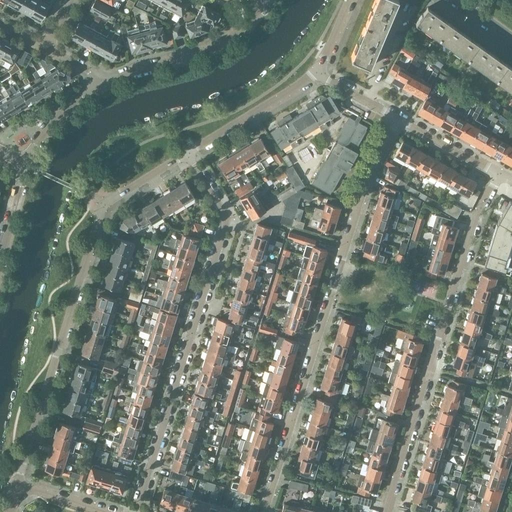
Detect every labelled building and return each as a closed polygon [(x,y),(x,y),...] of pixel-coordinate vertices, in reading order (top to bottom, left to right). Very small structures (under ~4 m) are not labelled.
[(10,0),(8,4),(15,8),(15,7),(19,9),(23,0),(10,0)] [(29,15),(30,15),(38,0),(37,0),(23,0),(19,9),(24,11),(23,13),(29,16),(29,15)] [(38,0),(30,15),(35,17),(35,19),(39,21),(41,21),(42,21),(50,6),(43,3),(44,0),(38,0)] [(92,6),(90,10),(112,22),(114,17),(109,15),(112,8),(96,0),(95,0),(94,1),(92,4),(92,6)] [(171,11),(176,0),(164,0),(161,6),(166,8),(167,6),(172,9),(171,11)] [(189,0),(190,0),(189,0),(176,0),(171,11),(175,14),(177,11),(182,14),(187,5),(189,0)] [(376,0),(366,26),(384,33),(398,0),(376,0)] [(146,5),(139,1),(136,5),(144,9),(146,5)] [(219,16),(220,14),(202,5),(197,15),(211,23),(214,24),(216,21),(219,21),(220,18),(219,16)] [(132,8),(131,10),(134,11),(134,15),(138,14),(140,9),(133,6),(132,8)] [(415,24),(442,43),(454,27),(427,8),(415,24)] [(211,23),(197,15),(194,20),(186,23),(191,37),(207,30),(206,28),(210,27),(211,24),(211,23)] [(71,38),(82,43),(90,28),(83,24),(86,19),(83,17),(71,38)] [(90,28),(82,43),(87,46),(87,48),(92,50),(101,34),(93,30),(96,24),(93,22),(90,28)] [(156,29),(151,30),(155,45),(157,47),(160,46),(161,44),(166,42),(161,25),(156,26),(156,29)] [(352,57),(351,59),(370,67),(384,33),(366,26),(352,57)] [(184,30),(182,30),(181,27),(176,29),(179,38),(184,36),(184,35),(185,34),(184,30)] [(442,43),(469,62),(481,46),(454,27),(442,43)] [(145,32),(140,33),(144,50),(152,48),(151,46),(155,45),(151,30),(150,28),(145,29),(145,32)] [(179,38),(176,29),(171,31),(174,40),(179,38)] [(98,52),(103,55),(114,34),(110,31),(107,37),(101,34),(92,50),(97,53),(98,52)] [(144,50),(140,33),(134,35),(133,32),(128,34),(133,52),(136,51),(137,52),(144,50)] [(118,36),(114,34),(103,55),(113,60),(114,59),(116,60),(118,61),(119,61),(120,60),(121,59),(121,58),(121,57),(121,56),(121,55),(120,55),(120,54),(124,46),(115,41),(118,36)] [(0,59),(1,58),(9,43),(8,41),(4,39),(2,40),(0,38),(0,59)] [(1,58),(0,59),(0,64),(2,65),(5,60),(12,64),(20,49),(19,49),(19,47),(15,45),(13,45),(9,43),(1,58)] [(469,62),(497,82),(508,66),(481,46),(469,62)] [(26,53),(21,50),(16,60),(21,63),(26,53)] [(26,66),(32,56),(26,53),(21,63),(26,66)] [(60,86),(47,65),(45,61),(42,59),(39,61),(43,67),(46,72),(40,76),(40,77),(49,92),(57,87),(60,86)] [(443,64),(437,60),(434,64),(440,69),(443,64)] [(47,65),(60,86),(70,79),(70,75),(49,64),(47,65)] [(402,87),(410,73),(394,64),(389,73),(394,76),(392,81),(402,87)] [(511,68),(508,66),(497,82),(511,92),(511,68)] [(36,79),(30,83),(39,98),(49,92),(40,77),(40,76),(37,71),(33,74),(36,79)] [(8,72),(0,76),(0,79),(1,81),(11,75),(8,72)] [(412,93),(420,79),(410,73),(402,87),(412,93)] [(438,77),(449,83),(451,80),(440,74),(438,77)] [(26,85),(20,89),(19,89),(29,104),(39,98),(30,83),(27,78),(23,80),(26,85)] [(412,93),(424,99),(431,85),(420,79),(412,93)] [(16,91),(9,95),(9,96),(18,111),(29,104),(19,89),(20,89),(16,84),(13,86),(16,91)] [(483,93),(473,86),(469,90),(480,98),(483,93)] [(470,94),(461,88),(457,93),(467,99),(470,94)] [(6,98),(0,101),(0,103),(8,117),(18,111),(9,96),(9,95),(6,90),(2,92),(6,98)] [(283,118),(286,123),(271,131),(281,148),(290,142),(293,148),(305,140),(302,135),(319,125),(322,130),(334,123),(331,118),(339,112),(338,110),(341,106),(326,98),(315,105),(313,101),(314,100),(314,99),(312,100),(312,101),(304,106),(307,105),(309,108),(286,122),(283,118)] [(418,113),(429,119),(437,105),(426,99),(418,113)] [(468,123),(460,137),(471,143),(479,129),(482,124),(475,120),(482,107),(483,108),(485,104),(481,101),(478,105),(474,112),(471,118),(468,123)] [(0,122),(8,117),(0,103),(0,122)] [(429,119),(440,125),(447,111),(437,105),(429,119)] [(440,125),(450,131),(458,117),(447,111),(440,125)] [(460,114),(458,117),(450,131),(460,137),(468,123),(471,118),(468,116),(467,117),(460,114)] [(312,184),(330,194),(349,161),(352,163),(353,163),(349,160),(367,127),(349,117),(330,150),(328,149),(327,149),(330,151),(312,184)] [(479,129),(471,143),(481,149),(489,135),(492,129),(488,127),(482,124),(479,129)] [(481,149),(492,155),(500,141),(489,135),(481,149)] [(252,143),(250,144),(264,168),(269,165),(265,159),(271,155),(267,149),(269,148),(266,144),(265,145),(260,138),(259,139),(258,138),(251,142),(252,143)] [(395,156),(406,162),(414,147),(412,147),(413,145),(408,142),(407,144),(403,141),(395,156)] [(492,155),(502,160),(510,146),(500,141),(492,155)] [(246,145),(239,149),(248,165),(255,161),(260,170),(264,168),(250,144),(246,147),(246,145)] [(511,147),(510,146),(502,160),(511,165),(511,147)] [(406,162),(416,168),(424,153),(414,147),(406,162)] [(233,155),(229,157),(243,180),(247,178),(242,169),(248,165),(239,149),(232,154),(233,155)] [(273,156),(278,164),(283,160),(278,153),(273,156)] [(416,168),(427,173),(435,159),(424,153),(416,168)] [(243,180),(229,157),(219,164),(223,171),(222,171),(224,175),(225,175),(229,181),(235,177),(239,183),(243,180)] [(427,173),(437,179),(445,165),(435,159),(427,173)] [(437,179),(447,185),(455,171),(445,165),(437,179)] [(287,175),(297,191),(305,186),(292,166),(284,171),(287,175)] [(393,170),(389,167),(388,168),(385,178),(395,183),(397,178),(396,178),(399,173),(393,170)] [(287,175),(284,171),(276,176),(279,180),(287,175)] [(447,185),(458,191),(466,177),(455,171),(447,185)] [(466,177),(458,191),(469,197),(477,183),(466,177)] [(185,182),(174,188),(183,203),(194,196),(185,182)] [(236,191),(239,196),(249,191),(246,185),(236,191)] [(241,203),(245,209),(261,200),(257,194),(264,190),(261,186),(240,199),(242,202),(241,203)] [(383,193),(381,192),(377,204),(392,208),(396,210),(401,195),(400,192),(391,189),(389,188),(385,187),(383,193)] [(174,188),(164,195),(173,210),(183,203),(174,188)] [(292,195),(297,202),(300,197),(311,201),(313,195),(300,190),(295,193),(292,195)] [(164,195),(153,202),(162,216),(173,210),(164,195)] [(282,201),(285,206),(297,202),(292,195),(291,196),(282,201)] [(261,200),(245,209),(249,216),(250,215),(252,219),(273,206),(271,202),(264,206),(261,200)] [(488,252),(484,266),(505,272),(511,250),(511,231),(510,231),(511,229),(511,201),(510,200),(509,201),(498,221),(496,225),(487,252),(488,252)] [(142,209),(148,219),(151,223),(162,216),(153,202),(142,209)] [(284,210),(295,214),(298,203),(297,202),(285,206),(284,210)] [(340,208),(326,203),(323,210),(315,208),(314,213),(336,220),(338,214),(339,215),(341,214),(342,210),(341,209),(340,208)] [(446,212),(450,215),(457,218),(459,214),(462,209),(451,203),(448,208),(446,212)] [(390,214),(392,208),(377,204),(374,215),(397,222),(398,217),(390,214)] [(148,219),(142,209),(134,214),(122,220),(121,221),(119,222),(119,224),(119,226),(120,227),(120,228),(133,232),(135,232),(151,223),(148,219)] [(282,216),(293,220),(295,214),(284,210),(282,216)] [(336,220),(314,213),(312,219),(320,221),(318,228),(332,233),(333,232),(334,233),(335,232),(337,227),(336,226),(335,226),(336,220)] [(395,228),(397,222),(374,215),(370,227),(385,231),(387,225),(395,228)] [(280,222),(291,226),(293,220),(282,216),(280,222)] [(419,217),(415,228),(421,230),(425,219),(419,217)] [(431,233),(439,235),(454,240),(458,228),(452,226),(453,221),(441,217),(439,223),(440,223),(438,229),(432,227),(431,233)] [(291,226),(302,229),(304,223),(293,220),(291,226)] [(202,232),(204,226),(193,222),(192,228),(202,232)] [(257,224),(254,234),(268,239),(270,232),(276,234),(277,230),(257,224)] [(370,227),(367,238),(381,242),(385,231),(370,227)] [(190,234),(201,237),(202,232),(192,228),(190,234)] [(418,241),(421,230),(415,228),(412,239),(418,241)] [(323,262),(327,250),(314,246),(316,241),(289,233),(287,239),(306,245),(303,256),(304,256),(323,262)] [(176,244),(179,245),(197,250),(200,240),(183,234),(181,241),(177,239),(177,240),(176,244)] [(254,234),(251,245),(265,249),(267,243),(273,245),(274,241),(268,239),(254,234)] [(439,235),(434,234),(430,245),(436,247),(451,251),(454,240),(439,235)] [(117,238),(113,250),(131,255),(134,243),(117,238)] [(381,242),(367,238),(365,242),(363,242),(361,248),(363,249),(363,250),(365,250),(363,256),(385,263),(387,256),(383,254),(386,244),(381,242)] [(148,261),(152,262),(157,245),(147,242),(146,248),(151,250),(148,261)] [(178,250),(176,255),(193,260),(197,250),(179,245),(176,244),(170,242),(169,246),(168,247),(178,250)] [(251,245),(247,256),(261,260),(263,253),(269,255),(271,251),(265,249),(251,245)] [(436,247),(433,258),(432,258),(447,263),(451,251),(436,247)] [(113,250),(110,262),(127,267),(131,255),(113,250)] [(414,252),(408,251),(406,256),(410,258),(414,259),(416,253),(414,252)] [(169,264),(173,266),(190,271),(193,260),(176,255),(172,254),(170,261),(169,264)] [(247,256),(244,266),(258,270),(260,264),(266,266),(267,262),(261,260),(247,256)] [(320,273),(323,262),(304,256),(301,268),(320,273)] [(433,258),(424,256),(423,261),(428,263),(424,275),(435,278),(437,272),(444,274),(447,263),(432,258),(433,258)] [(110,262),(106,273),(123,279),(127,267),(110,262)] [(172,269),(170,276),(187,281),(190,271),(173,266),(169,264),(168,268),(172,269)] [(241,277),(255,281),(257,275),(263,277),(264,272),(258,270),(244,266),(241,277)] [(316,285),(320,273),(301,268),(298,279),(316,285)] [(496,278),(496,279),(499,280),(500,273),(489,270),(488,276),(496,278)] [(151,272),(148,281),(154,282),(157,274),(151,272)] [(123,279),(106,273),(102,285),(120,291),(123,279)] [(504,294),(506,289),(500,287),(494,285),(496,279),(496,278),(488,276),(482,274),(478,286),(498,292),(504,294)] [(163,285),(167,286),(184,292),(187,281),(170,276),(168,282),(164,281),(164,282),(163,285)] [(255,281),(241,277),(238,287),(252,292),(254,285),(260,287),(261,283),(255,281)] [(313,297),(316,285),(298,279),(294,291),(313,297)] [(129,298),(140,302),(145,285),(141,284),(138,294),(131,292),(129,298)] [(165,291),(163,297),(181,302),(184,292),(167,286),(163,285),(162,289),(161,290),(165,291)] [(475,297),(489,302),(495,303),(498,292),(478,286),(475,297)] [(238,287),(234,298),(248,302),(250,296),(256,298),(258,293),(252,292),(238,287)] [(309,308),(313,297),(294,291),(290,302),(295,304),(309,308)] [(100,295),(96,307),(114,312),(119,314),(122,307),(118,306),(119,301),(100,295)] [(181,302),(163,297),(162,301),(150,298),(148,303),(177,313),(181,302)] [(475,297),(471,309),(485,313),(491,315),(497,317),(498,317),(499,312),(493,310),(495,303),(489,302),(475,297)] [(248,302),(234,298),(231,308),(245,313),(247,306),(253,308),(254,304),(248,302)] [(130,317),(135,319),(139,304),(128,300),(126,306),(132,308),(130,317)] [(308,313),(309,308),(295,304),(292,315),(305,320),(306,319),(307,319),(309,318),(310,315),(309,313),(308,313)] [(96,307),(92,318),(110,324),(114,312),(96,307)] [(158,314),(156,320),(174,325),(177,314),(160,309),(156,308),(155,312),(158,314)] [(245,313),(231,308),(228,319),(242,324),(244,317),(250,319),(251,315),(245,313)] [(471,309),(468,320),(482,325),(485,313),(471,309)] [(305,320),(292,315),(286,314),(282,325),(286,326),(288,327),(296,330),(302,331),(305,320)] [(356,323),(356,324),(360,325),(362,318),(349,314),(347,320),(356,323)] [(237,331),(233,330),(235,324),(218,318),(215,317),(212,325),(215,325),(214,329),(231,334),(235,335),(236,335),(237,331)] [(92,318),(89,330),(106,335),(110,324),(92,318)] [(353,335),(356,324),(356,323),(347,320),(342,318),(338,330),(353,335)] [(149,329),(153,330),(170,335),(174,325),(156,320),(154,327),(150,325),(149,329)] [(468,320),(464,332),(478,336),(482,325),(468,320)] [(259,331),(275,336),(277,330),(261,325),(259,331)] [(296,330),(288,327),(286,326),(284,332),(295,335),(296,330)] [(148,340),(150,340),(167,346),(170,335),(153,330),(149,329),(148,332),(150,333),(148,340)] [(214,329),(211,339),(228,344),(231,334),(214,329)] [(89,330),(85,342),(103,347),(106,335),(89,330)] [(353,335),(338,330),(337,335),(335,335),(333,336),(333,338),(333,340),(335,341),(349,346),(353,335)] [(405,338),(408,339),(416,341),(418,336),(406,332),(405,338)] [(478,336),(464,332),(460,343),(475,347),(478,336)] [(295,354),(298,343),(279,337),(278,341),(283,343),(281,350),(295,354)] [(228,344),(208,338),(206,345),(209,346),(208,349),(225,355),(228,344)] [(422,343),(416,341),(408,339),(404,350),(419,355),(422,343)] [(164,356),(167,346),(150,340),(147,351),(164,356)] [(377,342),(372,340),(370,346),(368,352),(374,354),(376,348),(377,342)] [(346,357),(351,359),(351,357),(352,354),(353,353),(354,352),(354,351),(355,349),(354,347),(349,346),(335,341),(331,353),(346,357)] [(103,347),(85,342),(81,354),(99,359),(103,347)] [(460,343),(457,355),(471,359),(475,347),(460,343)] [(208,349),(205,360),(222,365),(225,355),(208,349)] [(146,354),(144,361),(161,366),(164,356),(147,351),(143,350),(142,353),(146,354)] [(281,350),(277,362),(291,366),(295,354),(281,350)] [(404,350),(401,362),(415,366),(419,355),(404,350)] [(331,353),(328,364),(342,369),(346,357),(331,353)] [(471,359),(457,355),(453,366),(457,368),(468,371),(471,359)] [(103,366),(118,371),(120,365),(105,360),(103,366)] [(205,360),(201,370),(219,375),(222,365),(205,360)] [(395,360),(392,371),(393,372),(412,378),(415,366),(401,362),(395,360)] [(142,367),(129,364),(128,368),(131,369),(136,370),(140,371),(158,377),(161,366),(144,361),(142,367)] [(277,362),(274,373),(288,377),(291,366),(277,362)] [(78,363),(74,376),(90,380),(95,382),(96,375),(94,374),(96,369),(78,363)] [(340,375),(342,369),(328,364),(324,376),(339,380),(345,382),(345,381),(347,377),(340,375)] [(118,371),(117,376),(118,376),(123,378),(127,367),(122,366),(120,365),(118,371)] [(118,371),(103,366),(102,372),(117,376),(118,371)] [(456,373),(469,377),(471,372),(468,371),(457,368),(456,373)] [(133,381),(137,382),(154,387),(158,377),(140,371),(136,370),(135,374),(133,381)] [(201,370),(198,380),(215,386),(219,375),(201,370)] [(236,370),(233,380),(239,382),(242,371),(236,370)] [(393,372),(392,371),(388,383),(394,385),(408,389),(412,378),(393,372)] [(266,383),(284,389),(288,377),(274,373),(269,372),(266,383)] [(95,382),(90,380),(74,376),(71,387),(91,394),(95,382)] [(123,382),(124,378),(123,378),(118,376),(115,384),(116,387),(121,388),(123,382)] [(327,389),(335,392),(338,393),(342,394),(345,382),(339,380),(324,376),(321,387),(327,389)] [(133,381),(131,380),(130,384),(134,385),(132,392),(137,393),(151,397),(154,387),(137,382),(133,381)] [(215,386),(198,380),(195,391),(212,396),(215,386)] [(233,380),(230,390),(235,392),(239,382),(233,380)] [(452,387),(462,390),(465,391),(466,385),(453,381),(452,387)] [(281,400),(282,400),(284,399),(285,396),(284,394),(283,394),(284,389),(266,383),(262,395),(281,400)] [(394,385),(390,396),(405,400),(408,389),(394,385)] [(447,385),(444,397),(458,402),(464,404),(470,405),(472,399),(460,395),(462,390),(452,387),(447,385)] [(106,398),(111,400),(113,393),(114,388),(109,386),(108,391),(106,398)] [(91,394),(71,387),(67,399),(83,404),(85,397),(90,398),(91,394)] [(241,388),(235,405),(236,405),(240,407),(241,407),(247,390),(241,388)] [(335,392),(327,389),(325,395),(336,398),(338,393),(335,392)] [(230,390),(226,401),(232,403),(235,392),(230,390)] [(125,400),(148,408),(151,397),(137,393),(135,399),(126,397),(125,400)] [(194,393),(191,404),(205,409),(212,411),(213,407),(206,404),(208,398),(194,393)] [(390,396),(382,393),(380,399),(386,401),(384,406),(382,412),(393,416),(395,410),(401,412),(405,400),(390,396)] [(279,405),(281,400),(262,395),(257,412),(271,416),(272,411),(279,413),(282,406),(279,405)] [(332,403),(332,404),(334,404),(336,398),(325,395),(324,401),(332,403)] [(444,397),(440,409),(455,413),(458,402),(444,397)] [(111,400),(106,398),(104,404),(102,410),(107,411),(109,406),(111,400)] [(508,417),(511,418),(511,399),(507,398),(506,403),(505,403),(504,405),(505,405),(504,409),(497,408),(496,413),(508,417)] [(83,404),(67,399),(63,411),(81,417),(83,411),(81,411),(83,404)] [(334,413),(333,411),(330,410),(332,404),(332,403),(324,401),(317,399),(313,410),(328,415),(333,417),(334,413)] [(148,408),(125,400),(124,404),(130,406),(128,412),(130,413),(145,418),(148,408)] [(226,403),(222,414),(228,416),(231,405),(226,403)] [(191,404),(188,415),(202,419),(208,421),(210,417),(203,415),(205,409),(191,404)] [(110,406),(107,417),(111,418),(112,418),(115,408),(110,406)] [(464,423),(453,419),(455,413),(440,409),(437,420),(451,425),(457,426),(463,428),(464,423)] [(310,422),(325,426),(328,415),(313,410),(310,422)] [(253,417),(249,429),(270,435),(273,423),(269,422),(271,416),(257,412),(253,411),(251,417),(253,417)] [(115,419),(119,421),(142,428),(145,418),(130,413),(128,419),(120,417),(116,416),(115,419)] [(188,415),(184,425),(198,430),(205,432),(206,428),(200,426),(202,419),(188,415)] [(97,421),(86,417),(84,424),(101,429),(103,420),(98,419),(97,421)] [(398,424),(380,418),(378,423),(374,424),(373,429),(374,429),(394,435),(398,424)] [(437,420),(433,432),(447,436),(451,425),(437,420)] [(122,433),(124,433),(139,438),(142,428),(119,421),(118,424),(124,426),(122,433)] [(346,421),(343,432),(349,433),(352,423),(346,421)] [(306,433),(321,438),(325,426),(310,422),(306,433)] [(82,435),(83,430),(60,423),(57,428),(55,434),(77,441),(79,434),(82,435)] [(235,425),(229,423),(225,434),(231,436),(235,425)] [(99,434),(101,429),(84,424),(82,429),(85,430),(99,434)] [(184,425),(181,436),(195,440),(202,443),(203,438),(196,436),(198,430),(184,425)] [(216,436),(221,437),(225,427),(219,425),(215,435),(216,436)] [(496,439),(501,440),(511,443),(511,430),(505,429),(500,427),(496,439)] [(246,440),(266,447),(270,435),(249,429),(246,440)] [(394,435),(374,429),(370,440),(390,447),(394,435)] [(433,432),(430,443),(444,447),(447,436),(433,432)] [(482,434),(476,432),(474,439),(480,441),(482,434)] [(109,440),(113,441),(136,448),(139,438),(124,433),(122,433),(120,439),(114,437),(110,436),(109,440)] [(321,438),(306,433),(303,445),(318,449),(321,438)] [(73,453),(77,441),(55,434),(53,440),(54,440),(52,446),(68,451),(73,453)] [(231,436),(225,434),(222,446),(223,446),(227,447),(227,448),(231,436)] [(181,436),(178,447),(192,451),(199,453),(200,449),(193,447),(195,440),(181,436)] [(266,447),(246,440),(242,452),(263,458),(264,453),(266,454),(267,453),(268,449),(268,448),(266,447)] [(390,447),(370,440),(367,452),(372,454),(387,458),(390,447)] [(511,443),(501,440),(498,451),(511,456),(511,455),(511,443)] [(115,453),(118,454),(121,455),(132,458),(136,448),(113,441),(111,445),(117,447),(115,453)] [(430,443),(426,454),(440,459),(444,447),(430,443)] [(303,445),(299,456),(314,460),(318,449),(303,445)] [(49,451),(48,457),(64,462),(68,451),(52,446),(51,452),(49,451)] [(178,447),(174,457),(195,464),(197,460),(190,458),(192,451),(178,447)] [(498,451),(494,463),(508,467),(511,456),(498,451)] [(240,464),(244,465),(259,470),(263,458),(242,452),(240,458),(242,460),(240,464)] [(372,454),(369,465),(383,469),(387,458),(372,454)] [(426,454),(422,466),(437,470),(440,459),(426,454)] [(132,458),(121,455),(119,461),(131,464),(132,458)] [(314,460),(299,456),(296,468),(300,469),(299,474),(309,477),(314,460)] [(62,469),(64,462),(48,457),(46,463),(47,464),(45,469),(69,477),(78,479),(80,475),(70,472),(62,469)] [(195,464),(174,457),(171,468),(192,475),(195,464)] [(492,468),(490,474),(505,479),(505,478),(506,478),(506,477),(507,477),(508,476),(508,475),(508,474),(508,473),(508,472),(507,471),(508,467),(494,463),(488,461),(482,459),(481,464),(487,467),(492,468)] [(98,486),(104,468),(92,465),(87,482),(98,486)] [(244,465),(241,477),(255,482),(259,470),(244,465)] [(369,465),(365,476),(380,481),(383,469),(369,465)] [(122,474),(115,472),(110,489),(122,493),(124,486),(125,483),(126,484),(131,468),(125,466),(122,474)] [(437,470),(422,466),(419,477),(433,482),(439,484),(442,472),(437,470)] [(78,479),(84,481),(88,470),(82,468),(80,475),(78,479)] [(98,486),(110,489),(115,472),(104,468),(98,486)] [(182,482),(184,475),(171,471),(169,478),(177,481),(182,482)] [(489,480),(487,486),(501,490),(502,487),(503,486),(504,486),(505,485),(505,484),(506,484),(506,483),(506,482),(505,482),(505,481),(505,480),(505,479),(490,474),(489,480)] [(181,486),(186,487),(189,477),(184,475),(182,482),(181,486)] [(380,481),(365,476),(362,488),(370,490),(376,492),(380,481)] [(252,493),(255,482),(241,477),(239,484),(233,482),(231,487),(252,493)] [(419,477),(415,489),(430,493),(433,482),(419,477)] [(174,492),(165,489),(160,505),(173,509),(178,494),(181,486),(182,482),(177,481),(174,488),(175,488),(174,492)] [(303,484),(289,481),(288,487),(301,491),(303,484)] [(478,496),(483,497),(498,502),(501,490),(487,486),(481,484),(478,496)] [(181,486),(178,494),(173,509),(183,511),(187,511),(192,498),(185,496),(186,491),(187,488),(186,487),(181,486)] [(370,490),(362,488),(359,487),(357,493),(368,497),(370,490)] [(435,495),(430,493),(415,489),(412,501),(416,502),(426,505),(426,504),(428,498),(440,502),(441,501),(446,503),(447,498),(442,497),(441,497),(435,495)] [(464,491),(458,490),(455,501),(461,503),(464,491)] [(237,511),(241,501),(248,503),(250,496),(237,492),(235,499),(232,510),(231,511),(237,511)] [(371,500),(357,497),(356,504),(370,507),(371,500)] [(473,507),(480,509),(490,511),(494,511),(495,510),(496,509),(497,509),(498,508),(498,507),(498,506),(499,506),(498,505),(498,504),(498,503),(497,503),(498,502),(483,497),(482,503),(476,502),(469,500),(468,505),(473,507)] [(187,511),(201,511),(205,502),(192,498),(187,511)] [(201,511),(216,511),(218,506),(205,502),(201,511)] [(426,505),(416,502),(413,511),(415,511),(426,511),(427,508),(425,507),(426,505)]
